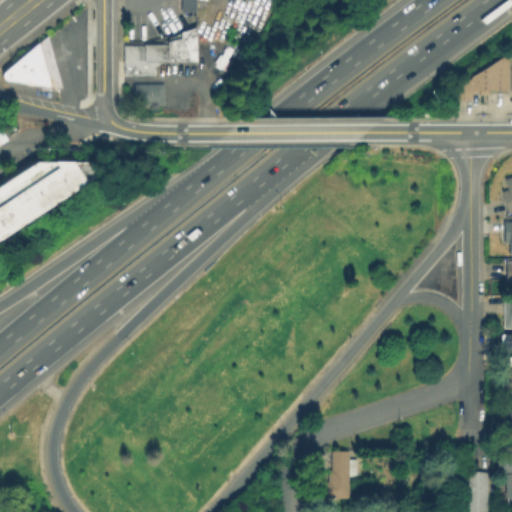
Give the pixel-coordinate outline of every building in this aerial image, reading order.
[(195,0),(195,13),(180,13),(180,0),(195,0)] [(178,45),(178,36),(178,30),(194,25),(194,45),(178,45)] [(164,40),(178,36),(178,45),(178,60),(164,60),(164,43),(164,40)] [(60,89),(6,82),(3,80),(2,77),(3,73),(46,37),(60,89)] [(139,60),(119,60),(119,43),(139,43),(139,60)] [(164,60),(157,60),(139,60),(139,43),(164,43),(164,60)] [(178,45),(194,45),(194,60),(178,60),(178,45)] [(451,85),(499,55),(506,55),(506,89),(483,89),(483,93),(468,93),(468,99),(451,99),(451,85)] [(157,60),(150,65),(150,74),(119,74),(119,60),(139,60),(157,60)] [(160,82),(160,104),(154,104),(154,108),(146,108),(146,104),(130,104),(129,83),(160,82)] [(0,245),(0,190),(38,164),(91,164),(101,180),(0,245)] [(511,210),(507,212),(501,190),(507,188),(504,178),(511,175),(511,210)] [(511,253),(509,253),(509,241),(502,241),(503,219),(511,219),(511,253)] [(511,260),(503,261),(503,280),(511,279),(511,260)] [(511,327),(502,327),(502,295),(511,295),(511,327)] [(511,348),(511,333),(497,333),(497,348),(507,348),(511,348)] [(511,369),(511,392),(501,393),(500,369),(511,369)] [(511,426),(498,426),(498,404),(511,404),(511,426)] [(348,450),(348,458),(357,457),(357,475),(348,475),(349,497),(325,497),(325,480),(328,480),(328,468),(330,468),(330,450),(348,450)] [(511,496),(511,460),(494,460),(494,471),(502,471),(502,496),(511,496)] [(486,472),(486,511),(464,511),(465,499),(448,498),(448,497),(441,497),(441,482),(449,482),(449,478),(464,478),(464,472),(486,472)]
